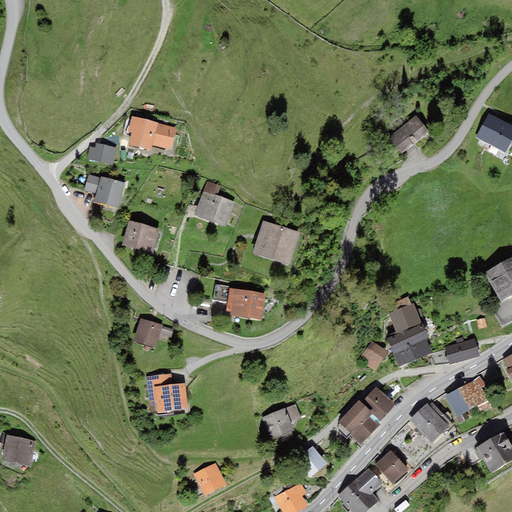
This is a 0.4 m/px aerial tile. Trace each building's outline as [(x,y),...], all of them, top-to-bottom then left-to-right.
[(511,124),(489,113),(476,138),(506,153),(511,140),(511,124)] [(402,153),(429,132),(416,115),(388,137),(402,153)] [(158,124),(158,123),(132,116),(127,131),(132,133),(129,145),(151,151),(152,145),(158,124)] [(176,129),(158,124),(152,145),(170,150),(176,129)] [(87,161),(113,165),(115,147),(95,144),(95,148),(89,147),(87,161)] [(96,194),(100,178),(87,175),(84,191),(96,194)] [(119,209),(125,183),(100,177),(100,178),(96,194),(94,203),(119,209)] [(207,180),(203,191),(217,196),(221,186),(207,180)] [(203,191),(194,215),(226,227),(234,203),(217,196),(203,191)] [(290,265),(300,232),(263,220),(252,252),(290,265)] [(153,255),(160,229),(129,221),(122,247),(153,255)] [(501,301),(511,295),(511,258),(485,273),(501,301)] [(265,294),(229,289),(230,286),(216,284),(213,300),(227,302),(226,311),(231,312),(230,316),(261,320),(265,294)] [(392,312),(411,304),(408,297),(389,305),(392,312)] [(392,312),(388,313),(397,334),(404,331),(420,325),(422,324),(413,303),(411,304),(392,312)] [(162,326),(163,325),(140,318),(133,341),(156,348),(160,334),(162,326)] [(420,325),(404,331),(416,360),(432,353),(420,325)] [(162,326),(160,334),(171,338),(174,330),(162,326)] [(399,367),(416,360),(404,331),(397,334),(387,338),(399,367)] [(450,365),(479,356),(474,339),(444,347),(450,365)] [(388,351),(371,341),(359,361),(375,371),(388,351)] [(511,354),(503,360),(508,369),(506,370),(511,380),(511,379),(511,354)] [(146,377),(150,401),(156,401),(157,413),(188,409),(184,383),(172,384),(171,374),(146,377)] [(466,412),(488,400),(481,388),(485,385),(480,377),(476,379),(445,397),(457,417),(466,412)] [(395,405),(376,387),(361,403),(373,414),(380,421),(395,405)] [(359,401),(338,423),(361,445),(379,426),(370,417),(373,414),(361,403),(359,401)] [(426,403),(409,420),(432,443),(452,423),(432,402),(428,406),(426,403)] [(296,405),(262,418),(271,440),(295,430),(291,422),(301,418),(296,405)] [(466,412),(457,417),(460,423),(469,418),(466,412)] [(491,473),(511,461),(511,443),(505,431),(476,447),(478,451),(483,459),(491,473)] [(7,435),(1,460),(31,466),(36,441),(7,435)] [(310,478),(327,464),(312,447),(295,461),(310,478)] [(393,484),(409,470),(391,450),(375,465),(393,484)] [(479,461),(483,459),(478,451),(474,453),(479,461)] [(215,463),(193,474),(204,496),(226,484),(215,463)] [(369,469),(337,496),(351,511),(367,511),(380,502),(373,493),(383,485),(369,469)] [(274,498),(282,511),(297,511),(308,506),(302,496),(306,494),(300,483),(274,498)]
